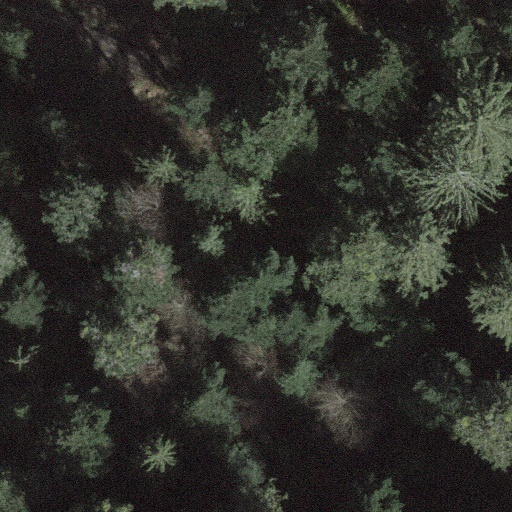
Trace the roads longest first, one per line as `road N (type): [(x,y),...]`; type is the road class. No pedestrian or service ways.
road 1 (track): [(511,73),(309,34),(148,17),(95,0)]
road 2 (track): [(313,511),(511,274)]
